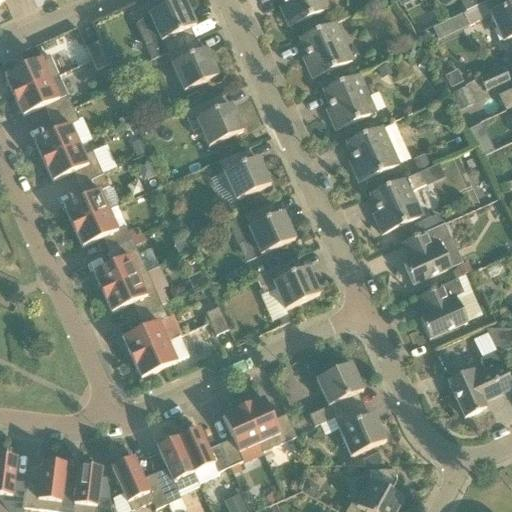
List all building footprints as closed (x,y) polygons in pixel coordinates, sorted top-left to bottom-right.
[(329,11),(323,0),(280,0),(284,7),(280,9),(288,29),(329,11)] [(494,0),(395,0),(397,3),(407,19),(415,15),(442,3),(444,7),(459,0),(460,0),(467,13),(467,14),(494,0)] [(511,6),(507,9),(502,0),(494,0),(467,14),(467,13),(462,16),(467,28),(490,17),(503,44),(511,39),(511,6)] [(151,63),(167,56),(195,43),(190,31),(195,29),(183,2),(149,17),(160,43),(145,50),(151,63)] [(335,26),(299,42),(307,59),(303,61),(312,81),(352,63),(335,26)] [(195,43),(167,56),(172,67),(171,67),(184,95),(218,79),(206,52),(201,54),(195,43)] [(109,67),(99,44),(86,50),(96,73),(109,67)] [(115,78),(128,72),(121,57),(118,58),(108,63),(115,78)] [(14,98),(58,78),(49,58),(4,78),(14,98)] [(388,66),(376,71),(380,81),(392,75),(388,66)] [(510,83),(504,69),(480,80),(486,94),(510,83)] [(73,111),(58,79),(58,78),(14,98),(23,119),(44,109),(50,121),(73,111)] [(378,95),(368,100),(359,78),(323,94),(331,111),(326,113),(335,133),(375,115),(375,114),(385,109),(378,95)] [(468,88),(452,95),(460,113),(476,106),(468,88)] [(505,113),(511,109),(511,91),(498,98),(505,113)] [(190,108),(202,103),(198,95),(187,100),(190,108)] [(220,97),(184,114),(195,139),(202,136),(208,150),(243,134),(230,107),(225,110),(220,97)] [(43,164),(79,148),(70,128),(79,124),(73,111),(50,121),(55,134),(34,143),(43,164)] [(399,167),(398,166),(410,161),(395,126),(383,132),(382,130),(346,146),(354,163),(350,165),(358,185),(399,167)] [(483,158),(491,154),(486,143),(484,144),(480,138),(472,141),(481,160),(484,158),(483,158)] [(113,162),(99,168),(92,154),(83,158),(79,148),(43,164),(52,184),(74,175),(79,187),(102,177),(102,176),(116,170),(113,162)] [(236,204),(270,188),(258,161),(253,163),(247,151),(219,164),(224,176),(223,176),(236,204)] [(420,175),(431,170),(425,157),(414,162),(420,175)] [(369,198),(377,215),(373,217),(382,237),(422,219),(411,194),(426,188),(420,175),(369,198)] [(113,190),(108,189),(102,177),(79,187),(85,199),(63,209),(73,230),(107,214),(116,210),(116,208),(119,204),(113,190)] [(251,241),(260,258),(295,243),(282,216),(277,218),(272,206),(228,225),(238,247),(251,241)] [(132,242),(128,234),(126,230),(117,234),(107,214),(73,230),(82,250),(103,241),(109,253),(132,242)] [(195,221),(183,227),(189,240),(201,234),(195,221)] [(420,225),(409,230),(413,240),(424,235),(420,225)] [(402,246),(410,264),(403,267),(413,289),(450,272),(439,246),(451,240),(445,226),(424,235),(413,240),(402,246)] [(134,231),(128,234),(132,242),(138,239),(134,231)] [(138,239),(132,242),(135,248),(145,244),(142,237),(138,239)] [(135,248),(132,242),(109,253),(114,265),(93,275),(102,295),(147,275),(135,248)] [(285,313),(319,298),(307,270),(302,273),(296,261),(255,279),(263,297),(275,292),(285,313)] [(467,265),(455,271),(459,280),(472,274),(467,265)] [(138,318),(161,308),(147,275),(102,295),(111,316),(133,306),(138,318)] [(466,323),(456,301),(455,300),(463,296),(457,282),(418,300),(426,318),(420,321),(429,343),(467,326),(466,323)] [(132,361),(167,345),(158,325),(167,321),(161,308),(138,318),(144,331),(122,340),(132,361)] [(216,339),(229,333),(218,310),(206,316),(216,339)] [(511,331),(485,331),(496,354),(497,355),(511,351),(511,331)] [(141,381),(176,365),(188,360),(179,340),(167,345),(132,361),(141,381)] [(479,361),(485,375),(478,378),(475,371),(448,383),(464,421),(486,411),(483,405),(511,391),(511,389),(497,355),(496,354),(479,361)] [(334,421),(363,408),(358,397),(363,394),(350,367),(316,382),(328,410),(309,418),(314,429),(319,427),(320,428),(331,422),(334,421)] [(243,411),(263,455),(296,441),(286,418),(273,423),(264,402),(243,411)] [(363,408),(334,421),(339,432),(339,433),(351,460),(385,445),(373,417),(368,420),(363,408)] [(262,456),(263,455),(243,411),(222,420),(232,442),(220,447),(230,470),(243,465),(244,467),(263,458),(262,456)] [(230,470),(220,447),(207,453),(198,431),(177,440),(198,488),(199,489),(219,479),(218,476),(230,470)] [(185,511),(178,496),(198,488),(177,440),(157,450),(166,471),(154,477),(168,507),(170,511),(185,511)] [(0,508),(23,511),(26,486),(13,484),(16,461),(0,458),(0,498),(0,499),(0,508)] [(157,511),(168,507),(154,477),(142,482),(132,461),(112,470),(130,511),(136,511),(152,505),(155,511),(157,511)] [(64,477),(65,467),(42,464),(39,488),(26,486),(23,511),(31,511),(59,511),(62,490),(64,477)] [(109,511),(109,503),(97,502),(101,471),(78,469),(77,478),(64,477),(62,490),(59,511),(109,511)] [(397,511),(404,502),(390,494),(396,484),(396,473),(371,473),(371,484),(357,509),(351,506),(347,511),(397,511)] [(302,494),(313,499),(318,488),(307,483),(302,494)] [(227,511),(245,511),(238,497),(224,504),(227,511)]
